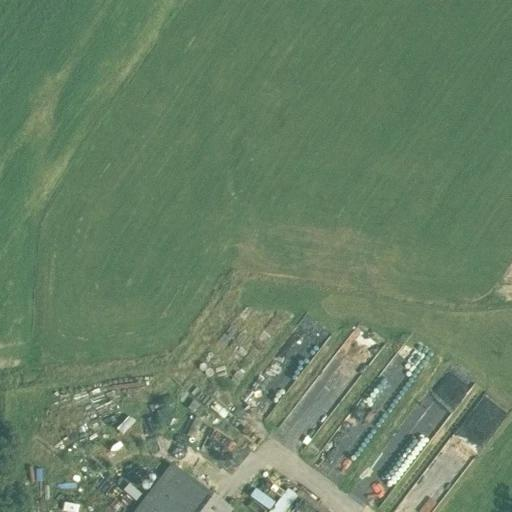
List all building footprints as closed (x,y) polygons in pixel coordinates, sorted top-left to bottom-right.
[(315,317),(295,339),(311,353),(330,331),(315,317)] [(365,330),(347,356),(369,371),(387,345),(365,330)] [(415,353),(397,370),(413,387),(430,370),(415,353)] [(245,396),(252,402),(286,365),(279,359),(245,396)] [(145,511),(215,511),(220,507),(176,473),(145,511)] [(322,511),(317,510),(321,499),(297,489),(295,488),(281,502),(267,489),(260,486),(249,497),(265,503),(262,511),(322,511)] [(438,511),(451,498),(437,487),(416,511),(438,511)]
